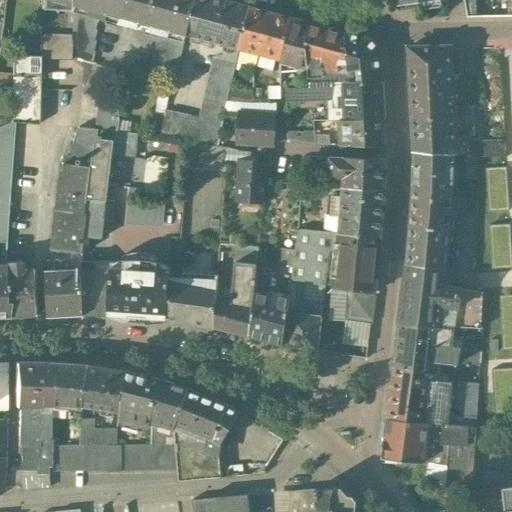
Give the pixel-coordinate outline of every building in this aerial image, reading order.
[(24,0),(24,4),(42,8),(41,0),(24,0)] [(74,0),(41,0),(42,8),(41,9),(74,11),(74,0)] [(127,0),(74,0),(74,11),(99,18),(121,24),(127,0)] [(195,0),(127,0),(121,24),(160,35),(185,41),(186,37),(195,0)] [(251,7),(225,0),(195,0),(186,37),(239,50),(251,7)] [(511,0),(465,0),(468,17),(511,16),(511,0)] [(271,12),(251,7),(239,50),(260,55),(271,12)] [(99,18),(74,11),(73,35),(72,58),(94,64),(97,52),(95,51),(97,41),(95,41),(98,31),(96,31),(99,18)] [(292,18),(271,12),(260,55),(281,60),(292,18)] [(305,21),(292,18),(281,60),(281,71),(309,69),(309,68),(305,21)] [(345,31),(305,21),(309,68),(323,66),(324,72),(339,71),(338,66),(349,65),(345,31)] [(371,39),(345,31),(349,65),(350,69),(363,68),(364,82),(382,82),(378,47),(371,39)] [(73,35),(41,34),(40,56),(40,60),(72,62),(72,58),(73,35)] [(185,41),(160,35),(150,78),(174,84),(185,41)] [(452,46),(409,47),(412,118),(455,117),(452,46)] [(40,56),(13,55),(12,73),(40,74),(40,60),(40,56)] [(237,61),(215,56),(205,96),(227,101),(237,61)] [(40,74),(12,73),(12,87),(1,87),(1,103),(12,103),(11,122),(15,123),(39,125),(40,74)] [(364,82),(344,82),(344,97),(340,97),(340,108),(345,108),(345,120),(384,119),(382,82),(364,82)] [(286,90),(286,101),(332,100),(332,83),(310,83),(311,88),(286,90)] [(481,83),(470,83),(472,104),(482,104),(481,83)] [(124,97),(99,95),(94,129),(96,129),(119,131),(124,97)] [(200,118),(167,111),(161,135),(188,140),(219,146),(227,101),(205,96),(200,118)] [(276,114),(239,112),(237,143),(274,146),(276,114)] [(455,117),(412,118),(414,152),(454,154),(457,154),(455,117)] [(385,147),(384,119),(345,120),(338,120),(338,145),(385,147)] [(11,122),(0,126),(0,242),(7,242),(15,123),(11,122)] [(94,129),(78,127),(76,131),(69,156),(68,156),(67,164),(91,167),(95,139),(96,129),(94,129)] [(119,131),(96,129),(95,139),(113,141),(113,152),(130,154),(131,149),(130,149),(131,132),(119,131)] [(329,135),(316,135),(316,144),(330,145),(329,135)] [(468,154),(507,154),(507,138),(468,137),(468,154)] [(113,141),(95,139),(91,167),(87,200),(107,201),(113,152),(113,141)] [(219,146),(188,140),(186,169),(226,171),(227,147),(219,146)] [(454,154),(414,152),(413,190),(453,190),(454,154)] [(345,157),(331,157),(330,188),(344,189),(345,157)] [(387,159),(345,157),(344,189),(385,191),(387,159)] [(266,163),(241,161),(238,201),(263,203),(266,163)] [(67,164),(62,163),(52,250),(82,253),(84,237),(87,213),(85,213),(87,200),(91,167),(67,164)] [(509,209),(506,167),(486,168),(488,210),(509,209)] [(385,191),(344,189),(344,197),(334,197),(333,215),(342,216),(340,233),(382,237),(385,191)] [(453,190),(413,190),(410,227),(450,229),(453,190)] [(107,201),(87,200),(85,213),(87,213),(84,237),(103,239),(105,222),(107,201)] [(116,202),(107,201),(105,222),(114,223),(116,202)] [(165,206),(128,203),(127,225),(163,227),(165,206)] [(511,267),(511,260),(510,224),(490,226),(493,269),(511,267)] [(450,229),(410,227),(409,238),(408,238),(407,252),(408,252),(407,264),(447,267),(450,229)] [(331,232),(299,229),(296,250),(294,266),(290,295),(287,312),(289,313),(289,311),(322,315),(326,283),(328,284),(330,249),(331,232)] [(340,233),(331,232),(330,249),(338,250),(334,288),(351,290),(375,293),(382,237),(340,233)] [(242,237),(232,236),(231,245),(238,245),(241,245),(242,237)] [(241,245),(238,245),(236,262),(258,264),(259,247),(241,245)] [(296,250),(284,249),(282,264),(294,266),(296,250)] [(71,259),(47,261),(46,267),(46,270),(72,269),(71,259)] [(160,263),(146,260),(132,259),(111,262),(111,270),(108,315),(112,317),(121,320),(133,322),(142,323),(148,323),(162,321),(167,320),(170,278),(171,266),(160,263)] [(111,262),(82,260),(80,269),(111,270),(111,262)] [(21,272),(21,262),(6,263),(5,265),(3,301),(9,301),(8,316),(38,315),(36,272),(21,272)] [(258,264),(236,262),(232,305),(237,305),(236,312),(216,309),(215,327),(249,336),(252,317),(255,293),(258,264)] [(484,291),(446,287),(447,267),(407,264),(399,323),(454,326),(482,327),(484,291)] [(5,265),(0,265),(0,316),(8,316),(9,301),(3,301),(5,265)] [(72,269),(46,270),(48,317),(83,315),(80,269),(72,269)] [(111,270),(80,269),(83,315),(108,315),(111,270)] [(218,281),(170,278),(167,320),(215,327),(216,309),(218,281)] [(375,293),(351,290),(349,316),(372,319),(375,293)] [(290,295),(271,293),(270,294),(255,293),(252,317),(249,336),(283,345),(287,312),(290,295)] [(511,349),(511,297),(501,298),(504,350),(511,349)] [(322,315),(289,311),(289,313),(284,345),(318,351),(322,315)] [(454,326),(399,323),(392,391),(388,418),(428,422),(447,424),(451,383),(435,381),(438,363),(457,365),(460,346),(451,345),(454,326)] [(49,363),(16,363),(17,391),(20,391),(18,447),(25,447),(25,452),(24,452),(24,470),(38,471),(38,474),(48,474),(50,474),(50,470),(50,466),(54,466),(54,446),(54,440),(50,438),(50,410),(49,363)] [(88,366),(49,363),(50,410),(70,410),(70,407),(84,408),(84,406),(88,366)] [(126,371),(88,366),(84,406),(120,411),(126,371)] [(511,409),(511,367),(493,369),(495,411),(511,409)] [(163,380),(126,371),(120,411),(119,418),(150,426),(152,420),(163,380)] [(467,379),(466,408),(478,408),(479,379),(467,379)] [(189,389),(163,380),(152,420),(162,423),(160,429),(175,433),(174,426),(189,389)] [(228,404),(189,389),(174,426),(175,433),(176,443),(178,468),(179,480),(221,476),(217,440),(222,442),(240,411),(228,404)] [(428,422),(388,418),(382,458),(424,462),(427,435),(428,422)] [(96,419),(82,419),(80,445),(107,445),(118,444),(118,428),(96,429),(96,419)] [(476,427),(447,424),(428,422),(427,435),(441,437),(440,443),(449,443),(447,491),(462,491),(462,492),(473,491),(476,427)] [(176,443),(121,444),(122,469),(178,468),(176,443)] [(122,469),(121,444),(118,444),(107,445),(107,469),(107,471),(122,471),(122,469)] [(80,445),(54,446),(54,466),(50,466),(50,470),(107,469),(107,445),(80,445)] [(38,471),(24,470),(20,488),(44,487),(44,483),(48,483),(48,474),(38,474),(38,471)] [(511,486),(474,491),(475,511),(496,511),(511,510),(511,486)] [(341,487),(321,488),(317,511),(355,511),(357,499),(353,495),(348,494),(341,487)] [(317,511),(321,488),(289,491),(289,495),(288,509),(288,511),(317,511)] [(248,511),(246,495),(206,498),(207,511),(248,511)]
